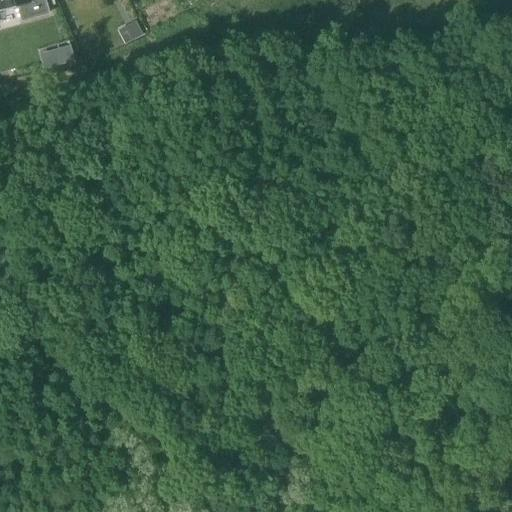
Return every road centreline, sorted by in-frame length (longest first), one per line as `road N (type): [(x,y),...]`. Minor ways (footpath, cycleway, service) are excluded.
road 1 (track): [(463,42),(179,121),(35,147),(0,133)]
road 2 (track): [(278,511),(286,478),(396,325),(511,209)]
